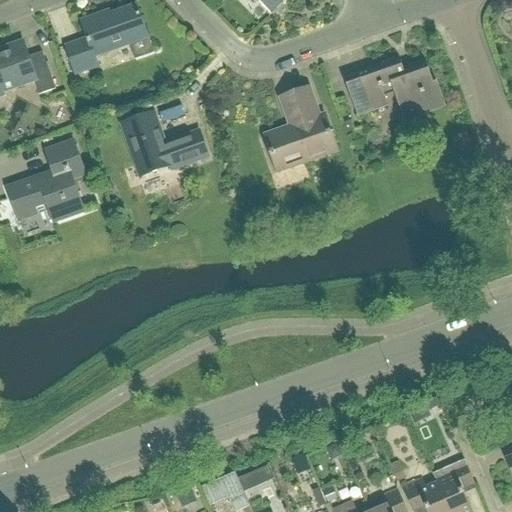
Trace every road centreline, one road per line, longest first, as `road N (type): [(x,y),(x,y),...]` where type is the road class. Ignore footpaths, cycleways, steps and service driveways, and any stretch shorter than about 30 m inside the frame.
road 1 (tertiary): [(0,493),(511,311)]
road 2 (residential): [(362,30),(273,61),(247,59),(181,0)]
road 3 (unclassified): [(511,164),(452,0)]
